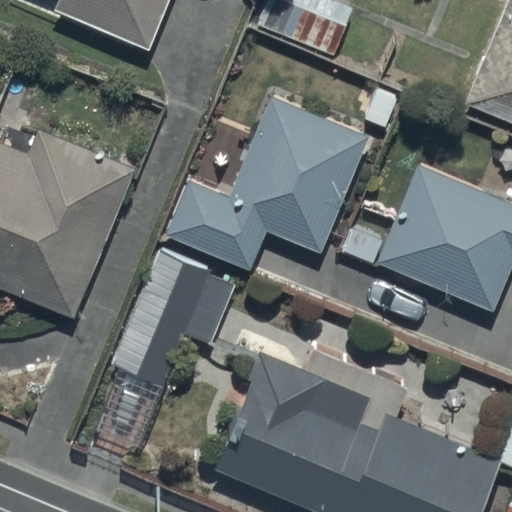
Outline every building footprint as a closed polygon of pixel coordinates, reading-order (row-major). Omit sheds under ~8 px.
[(63,0),(59,10),(153,48),(172,0),(63,0)] [(355,7),(337,0),(297,0),(296,3),(288,0),(269,0),(259,24),(335,55),(355,7)] [(511,0),(510,0),(468,105),(511,122),(511,0)] [(368,119),(388,127),(399,99),(379,91),(368,119)] [(372,136),(273,97),(232,196),(191,180),(168,235),(254,270),(269,231),(324,253),(372,136)] [(0,291),(2,287),(77,318),(138,169),(41,129),(31,153),(0,140),(0,291)] [(511,202),(419,165),(378,264),(496,312),(511,274),(511,202)] [(356,228),(347,252),(376,263),(385,239),(356,228)] [(162,249),(114,364),(167,386),(188,336),(213,346),(238,285),(213,275),(215,271),(162,249)] [(218,471),(316,511),(484,511),(505,461),(399,418),(412,389),(315,349),(307,369),(264,352),(252,380),(256,382),(218,471)]
